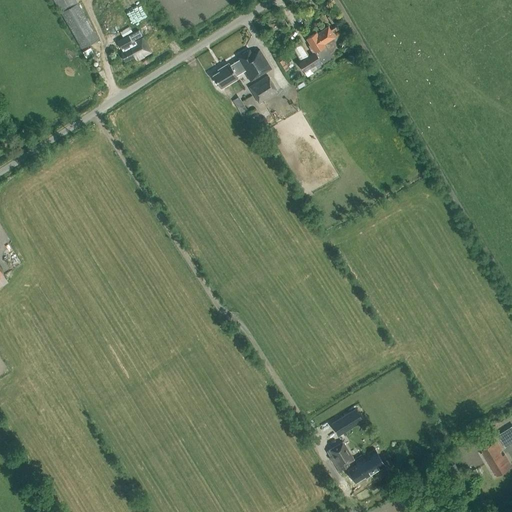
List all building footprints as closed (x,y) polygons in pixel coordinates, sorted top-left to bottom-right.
[(52,0),(81,49),(98,39),(76,0),(52,0)] [(324,0),(318,4),(325,14),(331,10),(324,0)] [(332,24),(336,21),(331,14),(327,17),(332,24)] [(123,37),(133,31),(130,26),(120,32),(123,37)] [(334,42),(333,40),(332,38),(334,37),(328,26),(317,34),(316,32),(306,39),(314,52),(315,51),(323,63),(332,57),(329,53),(330,52),(332,50),(333,48),(334,46),(334,44),(334,42)] [(142,34),(139,29),(117,41),(122,52),(119,53),(124,62),(134,57),(135,61),(149,53),(142,39),(136,41),(135,38),(142,34)] [(322,63),(315,52),(309,56),(301,44),(293,49),(300,60),(298,62),(307,76),(313,73),(312,72),(321,66),(320,65),(322,63)] [(94,53),(93,51),(91,47),(82,52),(85,58),(94,53)] [(250,81),(271,69),(259,49),(252,54),(249,49),(237,56),(239,59),(230,65),(229,63),(222,67),(223,69),(213,75),(219,86),(236,76),(234,72),(242,67),(250,81)] [(266,100),(278,93),(267,76),(248,87),(258,104),(266,99),(266,100)] [(242,117),(248,113),(239,97),(232,101),(242,117)] [(356,409),(334,423),(340,433),(362,419),(356,409)] [(318,446),(336,435),(329,425),(312,436),(318,446)] [(343,442),(327,451),(340,472),(342,471),(344,474),(351,469),(347,463),(353,459),(343,442)] [(485,449),(499,474),(510,468),(496,443),(485,449)]
